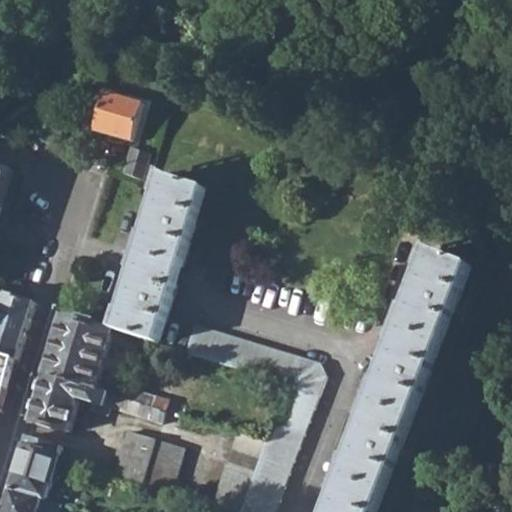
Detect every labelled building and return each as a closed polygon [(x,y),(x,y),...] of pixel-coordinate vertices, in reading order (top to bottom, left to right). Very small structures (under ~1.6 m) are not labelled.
[(97,131),(136,143),(147,106),(107,94),(97,131)] [(49,123),(42,141),(60,149),(68,130),(49,123)] [(125,175),(145,182),(155,155),(135,148),(125,175)] [(166,177),(118,332),(146,340),(159,344),(205,191),(166,177)] [(328,511),(376,511),(474,269),(433,252),(328,511)] [(0,352),(19,359),(36,305),(8,296),(7,300),(0,297),(0,352)] [(47,374),(100,389),(103,380),(115,343),(118,332),(65,316),(47,374)] [(276,511),(328,377),(322,364),(198,326),(189,353),(292,384),(275,439),(269,442),(244,511),(276,511)] [(146,340),(118,332),(115,343),(142,351),(146,340)] [(0,406),(5,408),(19,359),(0,352),(0,406)] [(87,399),(92,400),(106,404),(110,393),(100,389),(47,374),(33,419),(70,432),(83,394),(87,395),(87,399)] [(110,393),(111,393),(114,383),(103,380),(100,389),(110,393)] [(115,381),(114,383),(111,393),(116,395),(169,411),(173,398),(115,381)] [(111,393),(110,393),(106,404),(92,400),(90,407),(110,412),(113,406),(116,395),(111,393)] [(169,411),(116,395),(113,406),(165,423),(169,411)] [(116,474),(174,492),(191,447),(132,430),(116,474)] [(214,504),(241,511),(244,511),(269,442),(239,432),(214,504)] [(25,446),(60,458),(64,447),(28,435),(25,446)] [(13,486),(48,496),(51,487),(53,479),(60,458),(25,446),(13,486)] [(61,482),(53,479),(51,487),(59,488),(61,482)] [(63,511),(67,502),(48,496),(13,486),(4,511),(63,511)] [(88,509),(97,511),(111,511),(114,505),(92,498),(88,509)]
